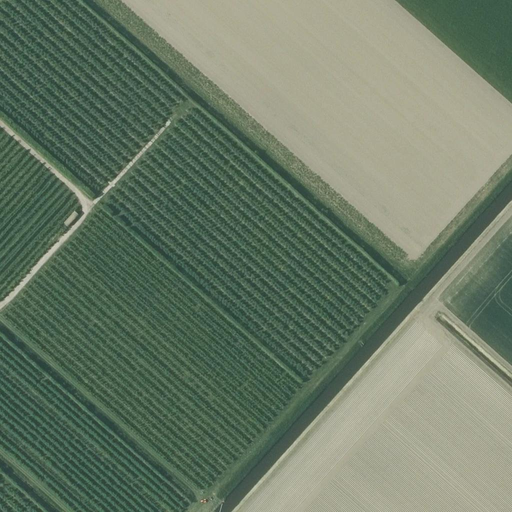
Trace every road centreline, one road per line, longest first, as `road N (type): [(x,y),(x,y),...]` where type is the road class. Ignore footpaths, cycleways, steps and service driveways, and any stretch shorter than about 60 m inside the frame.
road 1 (track): [(71,0),(399,291)]
road 2 (track): [(243,511),(511,214)]
road 3 (track): [(399,291),(196,511)]
road 4 (track): [(0,305),(188,102)]
road 5 (track): [(209,498),(0,317)]
road 6 (track): [(92,207),(0,123)]
